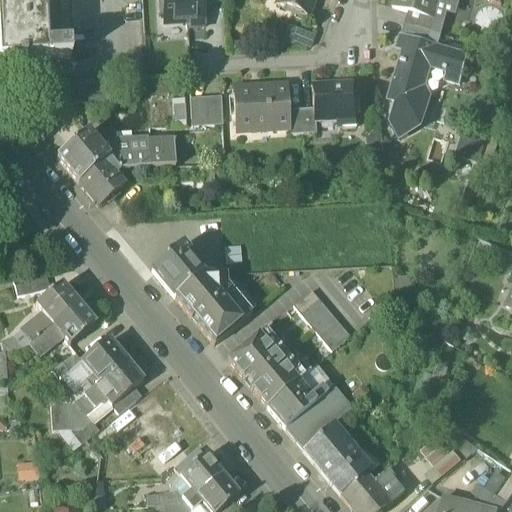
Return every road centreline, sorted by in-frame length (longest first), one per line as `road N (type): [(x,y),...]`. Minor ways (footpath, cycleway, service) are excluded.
road 1 (secondary): [(0,141),(307,511)]
road 2 (residential): [(353,0),(337,59),(224,71)]
